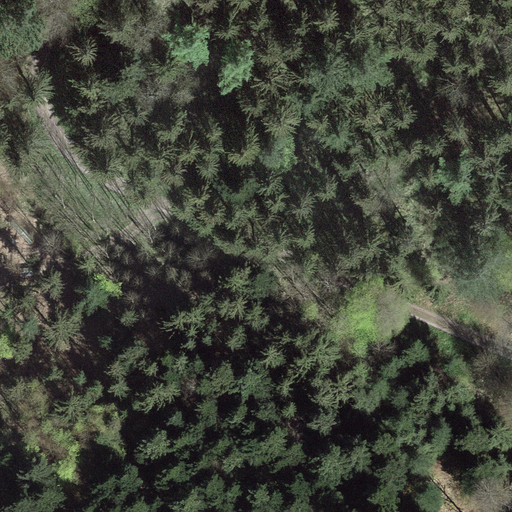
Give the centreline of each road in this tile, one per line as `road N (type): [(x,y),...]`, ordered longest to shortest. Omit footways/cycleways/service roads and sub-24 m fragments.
road 1 (track): [(71,0),(37,70),(59,139),(99,177),(511,353)]
road 2 (track): [(165,204),(131,230),(0,294)]
